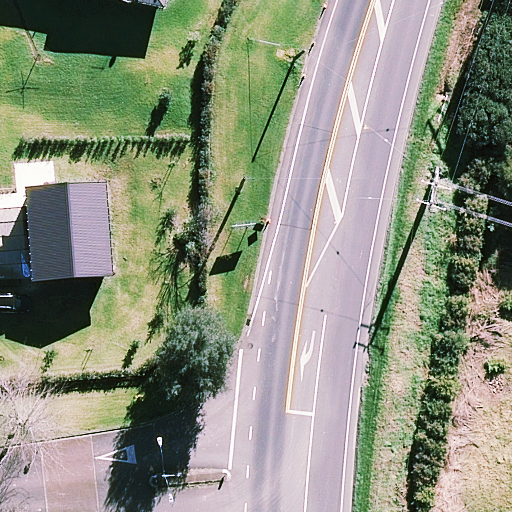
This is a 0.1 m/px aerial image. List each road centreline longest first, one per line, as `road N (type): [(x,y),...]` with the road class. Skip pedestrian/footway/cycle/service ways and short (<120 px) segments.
road 1 (secondary): [(385,0),(329,197),(282,479)]
road 2 (residential): [(0,492),(282,479)]
